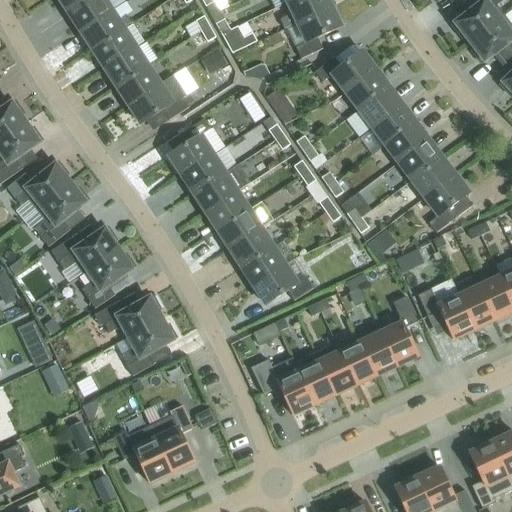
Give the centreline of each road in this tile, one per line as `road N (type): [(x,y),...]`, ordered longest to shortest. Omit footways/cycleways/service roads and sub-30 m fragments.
road 1 (residential): [(0,9),(192,292),(279,484)]
road 2 (residential): [(279,484),(511,373)]
road 3 (residential): [(391,0),(511,152)]
